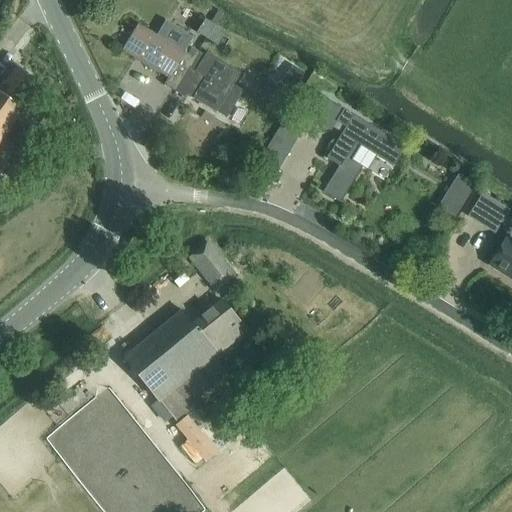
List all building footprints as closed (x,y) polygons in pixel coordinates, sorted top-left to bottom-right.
[(215,27),(204,20),(196,34),(206,40),(215,27)] [(164,86),(174,92),(199,52),(189,46),(185,54),(138,25),(122,51),(168,79),(164,86)] [(217,46),(225,33),(215,27),(206,40),(217,46)] [(199,52),(174,92),(185,98),(187,95),(216,113),(216,112),(226,119),(243,92),(232,85),(239,74),(217,60),(206,54),(205,56),(199,52)] [(27,99),(26,98),(36,84),(16,68),(5,83),(4,82),(0,87),(0,157),(5,161),(15,148),(2,138),(20,114),(23,114),(25,111),(22,109),(21,106),(27,99)] [(281,80),(293,88),(300,76),(288,69),(281,80)] [(260,95),(284,110),(293,95),(270,80),(260,95)] [(331,132),(344,110),(324,99),(311,120),(331,132)] [(343,111),(336,123),(345,128),(352,117),(343,111)] [(394,167),(405,149),(353,116),(352,117),(345,128),(326,159),(339,167),(323,193),(340,203),(361,168),(350,161),(359,146),(394,167)] [(483,196),(470,217),(494,232),(506,211),(483,196)] [(511,243),(506,239),(489,265),(511,279),(511,243)] [(216,291),(235,277),(209,245),(191,259),(216,291)] [(124,358),(172,417),(177,422),(215,392),(211,388),(198,371),(208,363),(246,332),(221,301),(192,324),(182,311),(124,358)] [(198,372),(212,388),(227,375),(213,359),(198,372)] [(187,415),(175,425),(204,461),(216,451),(187,415)]
